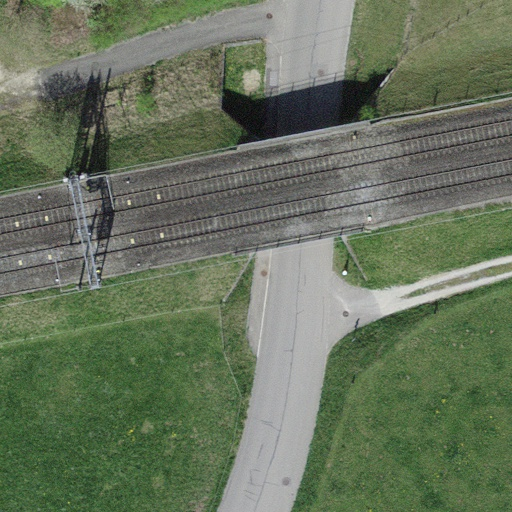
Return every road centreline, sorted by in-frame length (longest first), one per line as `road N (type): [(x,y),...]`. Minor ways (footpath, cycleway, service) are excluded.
road 1 (tertiary): [(319,0),(297,323),(257,511)]
road 2 (track): [(24,82),(319,3)]
